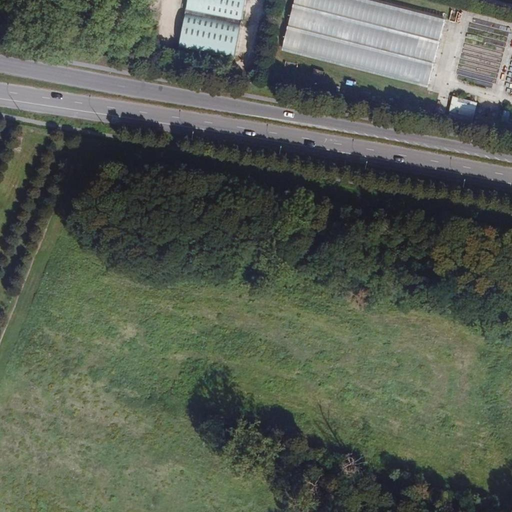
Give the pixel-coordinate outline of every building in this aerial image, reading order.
[(188,0),(187,8),(242,19),(246,0),(188,0)] [(365,0),(294,0),(282,50),(429,86),(445,20),(365,0)] [(187,8),(180,46),(235,58),(242,19),(187,8)] [(23,27),(14,24),(10,37),(19,40),(23,27)] [(449,111),(474,118),(478,103),(453,97),(449,111)]
